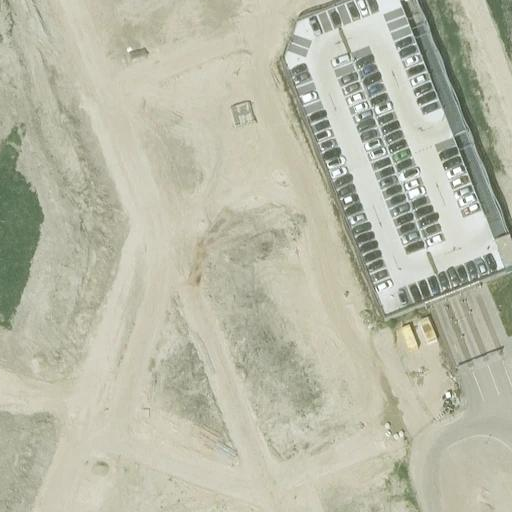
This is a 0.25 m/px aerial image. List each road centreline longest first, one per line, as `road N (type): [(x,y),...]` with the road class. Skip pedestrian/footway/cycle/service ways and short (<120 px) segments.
road 1 (residential): [(377,439),(228,53),(243,0)]
road 2 (residential): [(75,511),(107,427),(260,485)]
road 3 (unknown): [(365,178),(397,258),(414,265),(460,240),(465,288)]
road 4 (residential): [(377,439),(505,385)]
road 5 (residential): [(260,485),(377,439)]
road 6 (residential): [(468,0),(511,115)]
